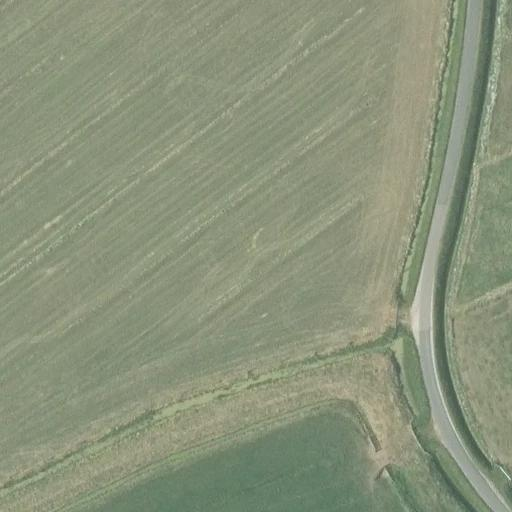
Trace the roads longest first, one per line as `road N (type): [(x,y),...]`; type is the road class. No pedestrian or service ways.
road 1 (unclassified): [(500,511),(446,432),(424,354),(426,284),(474,0)]
road 2 (track): [(356,469),(401,448),(443,511)]
